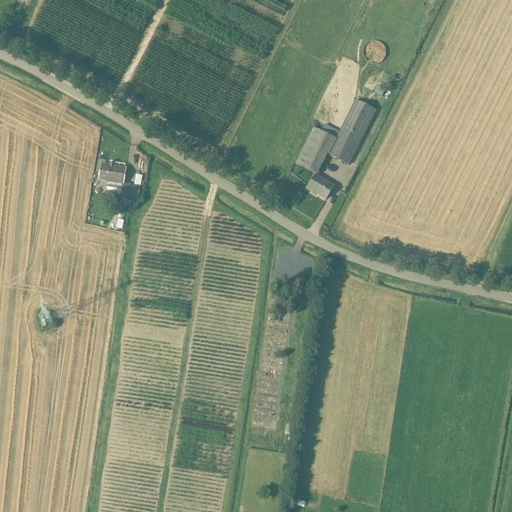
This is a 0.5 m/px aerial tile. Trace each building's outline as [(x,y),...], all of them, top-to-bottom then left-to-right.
[(363,51),(363,53),(363,55),(363,57),(364,59),(365,61),(367,62),(368,63),(370,64),(372,65),(374,65),(376,65),(378,64),(380,63),(382,62),(383,61),(384,59),(385,57),(386,55),(386,53),(386,51),(385,49),(384,48),(383,46),(382,44),(380,43),(378,42),(376,42),(374,42),(372,42),(370,42),(368,43),(367,44),(365,46),(364,48),(363,49),(363,51)] [(375,94),(381,97),(385,89),(378,87),(375,94)] [(355,101),(335,139),(313,128),(295,165),(317,176),(328,155),(329,156),(348,166),(376,111),(355,101)] [(119,205),(130,206),(134,205),(135,199),(138,200),(140,186),(123,183),(125,168),(102,165),(99,181),(107,182),(106,193),(121,195),(120,196),(121,196),(119,205)] [(334,187),(315,176),(307,190),(312,193),(312,192),(325,200),(334,187)]
